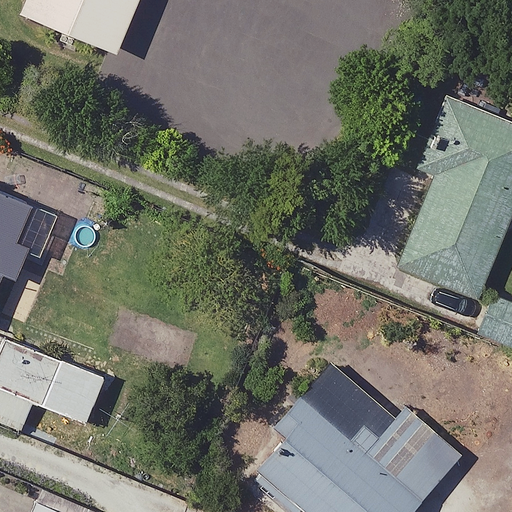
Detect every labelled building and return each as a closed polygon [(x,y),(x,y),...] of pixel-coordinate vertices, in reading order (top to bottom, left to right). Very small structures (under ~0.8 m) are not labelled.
[(16,0),(14,5),(111,45),(130,0),(16,0)] [(511,196),(511,117),(443,90),(415,162),(429,168),(393,260),(474,292),(511,196)] [(0,268),(11,274),(22,248),(36,254),(38,249),(55,211),(0,187),(0,268)] [(511,300),(491,293),(479,325),(511,337),(511,300)] [(0,419),(12,424),(10,429),(46,443),(50,432),(73,441),(101,371),(0,330),(0,419)] [(279,438),(255,466),(248,473),(287,507),(294,499),(309,511),(402,511),(457,448),(397,397),(358,443),(295,389),(263,425),(279,438)] [(137,413),(94,402),(87,431),(130,442),(137,413)] [(94,511),(40,488),(30,511),(94,511)]
